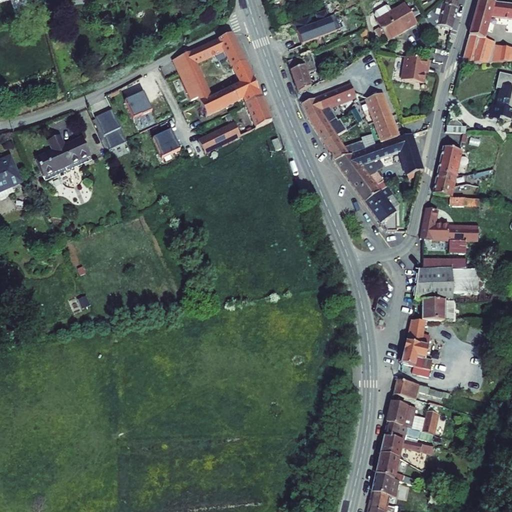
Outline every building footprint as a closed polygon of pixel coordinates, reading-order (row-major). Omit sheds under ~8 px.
[(455,0),(439,0),(421,12),(425,26),(435,23),(448,27),(455,0)] [(511,2),(502,1),(497,0),(484,0),(478,26),(493,30),(497,16),(511,17),(511,2)] [(401,3),(370,18),(380,36),(391,30),(392,34),(412,24),(401,3)] [(336,28),(332,15),(325,18),(321,6),(289,18),(297,42),(336,28)] [(493,30),(478,26),(475,36),(491,40),(493,30)] [(391,30),(380,36),(382,39),(392,34),(391,30)] [(224,52),(236,46),(231,35),(206,46),(212,58),(224,52)] [(491,40),(475,36),(467,64),(511,60),(511,46),(502,45),(502,42),(491,40)] [(197,65),(212,58),(206,46),(179,57),(173,61),(179,74),(197,65)] [(240,52),(236,46),(224,52),(227,59),(240,52)] [(232,70),(245,64),(240,52),(227,59),(232,70)] [(300,52),(282,58),(286,68),(299,64),(306,62),(300,52)] [(402,54),(396,82),(418,87),(421,71),(422,66),(425,67),(426,59),(402,54)] [(245,64),(232,70),(236,78),(249,72),(245,64)] [(299,64),(286,68),(294,91),(307,85),(299,64)] [(212,98),(215,97),(215,95),(211,96),(197,65),(179,74),(191,102),(198,99),(200,104),(212,99),(212,98)] [(236,78),(240,85),(241,85),(252,79),(249,72),(236,78)] [(511,74),(510,74),(510,78),(503,77),(501,89),(505,90),(504,93),(507,93),(506,98),(503,97),(501,109),(507,110),(505,119),(511,119),(511,74)] [(240,85),(236,87),(242,101),(245,107),(262,100),(252,79),(241,85),(240,85)] [(351,94),(346,81),(312,95),(317,107),(324,104),(351,94)] [(242,101),(236,87),(235,87),(231,89),(238,103),(242,101)] [(238,103),(231,89),(215,97),(222,110),(238,103)] [(384,113),(377,92),(361,97),(369,119),(384,113)] [(125,101),(133,120),(152,112),(143,94),(134,98),(134,97),(125,101)] [(317,107),(312,95),(296,101),(300,111),(311,128),(331,116),(324,104),(317,107)] [(200,104),(206,118),(222,110),(215,97),(212,98),(212,99),(200,104)] [(245,107),(255,130),(271,123),(262,100),(245,107)] [(501,109),(497,108),(495,121),(505,122),(505,119),(507,110),(501,109)] [(127,143),(112,111),(95,119),(109,151),(127,143)] [(392,135),(384,113),(369,119),(377,141),(392,135)] [(332,118),(331,116),(311,128),(319,142),(332,134),(341,128),(334,117),(332,118)] [(453,125),(453,130),(471,131),(471,127),(466,126),(464,122),(461,122),(458,123),(457,126),(453,125)] [(240,137),(235,125),(223,130),(229,143),(240,137)] [(223,130),(199,142),(205,154),(229,143),(223,130)] [(171,132),(153,140),(162,160),(180,151),(171,132)] [(419,145),(426,143),(423,132),(416,134),(419,145)] [(418,167),(407,133),(360,148),(362,157),(365,156),(366,159),(372,166),(378,162),(375,157),(395,151),(403,174),(415,170),(417,169),(418,167)] [(339,145),(332,134),(319,142),(324,150),(339,145)] [(358,149),(355,139),(324,150),(329,158),(358,149)] [(89,156),(82,140),(63,149),(59,140),(50,144),(54,153),(35,161),(43,177),(89,156)] [(467,149),(448,145),(443,171),(462,174),(467,149)] [(362,157),(360,148),(329,158),(343,178),(355,170),(359,176),(368,171),(371,170),(371,169),(370,168),(372,166),(366,159),(365,156),(362,157)] [(0,200),(14,194),(11,188),(21,184),(9,159),(0,162),(0,200)] [(491,162),(482,162),(482,169),(481,176),(480,184),(480,185),(488,186),(491,162)] [(368,171),(359,176),(355,170),(343,178),(380,228),(392,228),(391,210),(388,206),(394,201),(371,169),(371,170),(368,171)] [(460,185),(462,174),(443,171),(440,181),(460,185)] [(474,183),(480,184),(481,176),(474,175),(473,182),(471,182),(470,186),(474,186),(474,183)] [(457,196),(460,185),(440,181),(438,193),(457,196)] [(487,197),(457,196),(456,205),(487,205),(487,197)] [(444,212),(430,210),(426,238),(429,238),(437,239),(473,241),(490,241),(490,229),(472,229),(472,231),(457,230),(457,225),(443,225),(444,212)] [(472,260),(473,241),(437,239),(429,238),(429,269),(472,269),(472,260)] [(490,241),(473,241),(472,260),(489,261),(490,241)] [(421,301),(427,301),(451,303),(496,305),(497,269),(472,269),(429,269),(422,269),(421,301)] [(427,301),(426,321),(432,321),(450,322),(451,303),(427,301)] [(426,321),(416,321),(413,333),(429,336),(432,321),(426,321)] [(429,336),(413,333),(412,342),(433,347),(435,337),(429,336)] [(433,347),(412,342),(406,365),(419,368),(417,375),(433,379),(437,362),(430,360),(433,348),(432,348),(433,347)] [(414,385),(401,381),(397,396),(410,400),(410,398),(443,407),(446,396),(413,386),(414,385)] [(417,409),(396,403),(391,423),(411,429),(417,409)] [(439,420),(430,417),(427,427),(423,426),(421,433),(429,435),(435,437),(439,420)] [(411,429),(391,423),(387,437),(420,446),(422,440),(427,442),(429,435),(421,433),(411,429)] [(387,437),(383,454),(403,461),(406,451),(423,454),(426,447),(420,446),(387,437)] [(383,454),(378,474),(397,480),(420,488),(422,483),(407,478),(400,476),(403,461),(383,454)] [(403,461),(400,476),(407,478),(411,465),(403,461)] [(378,474),(374,491),(392,496),(393,496),(397,480),(378,474)] [(374,491),(372,500),(390,504),(391,502),(392,496),(374,491)] [(432,492),(429,502),(436,504),(439,493),(432,492)] [(372,500),(371,507),(389,511),(390,504),(372,500)] [(390,504),(389,511),(390,511),(398,511),(400,504),(391,502),(390,504)]
